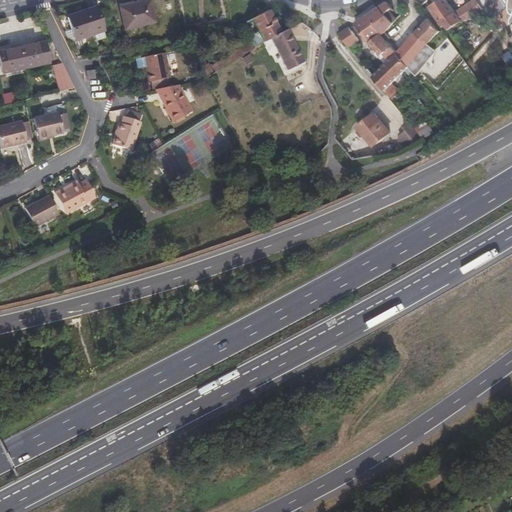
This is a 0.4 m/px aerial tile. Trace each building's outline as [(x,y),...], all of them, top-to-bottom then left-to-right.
[(133,0),(117,5),(118,9),(136,4),(137,6),(140,6),(138,0),(133,0)] [(386,0),(383,0),(366,12),(381,30),(381,31),(392,21),(384,10),(388,7),(390,6),(391,8),(392,7),(389,3),(391,2),(390,0),(388,2),(386,0)] [(448,0),(433,0),(428,3),(439,24),(443,26),(446,29),(460,20),(461,22),(482,9),(475,0),(470,0),(454,10),(448,0)] [(70,25),(72,34),(78,33),(101,29),(96,4),(67,10),(70,25)] [(136,4),(118,9),(124,30),(154,22),(149,4),(140,6),(137,6),(136,4)] [(395,17),(388,7),(384,10),(392,21),(393,20),(395,17)] [(268,40),(275,36),(279,33),(265,10),(253,16),(268,40)] [(366,12),(355,20),(369,39),(379,31),(381,30),(366,12)] [(426,42),(437,30),(429,15),(416,29),(426,42)] [(349,24),(339,31),(347,42),(356,35),(349,24)] [(65,34),(66,35),(72,34),(70,25),(63,26),(65,34)] [(292,65),(301,61),(304,59),(286,29),(279,33),(275,36),(292,65)] [(416,29),(401,44),(396,50),(406,64),(426,42),(416,29)] [(379,31),(369,39),(378,50),(381,53),(391,46),(379,31)] [(19,44),(25,65),(49,59),(44,38),(19,44)] [(220,63),(223,69),(256,48),(251,43),(220,63)] [(0,57),(3,70),(25,65),(19,44),(0,48),(0,57)] [(384,59),(369,71),(379,86),(388,79),(405,65),(406,64),(396,50),(392,45),(391,46),(381,53),(384,59)] [(166,54),(137,59),(139,66),(137,66),(138,71),(143,70),(143,68),(147,68),(149,67),(151,75),(148,75),(150,83),(171,78),(166,54)] [(63,88),(75,85),(78,84),(64,60),(56,61),(63,88)] [(379,86),(385,93),(393,86),(388,79),(379,86)] [(195,110),(180,86),(156,90),(174,122),(195,110)] [(4,93),(7,101),(14,99),(12,91),(4,93)] [(41,139),(49,137),(49,136),(54,135),(64,132),(63,128),(59,114),(57,104),(45,107),(46,114),(35,117),(41,139)] [(66,112),(59,114),(63,128),(70,126),(66,112)] [(366,145),(383,131),(368,113),(351,127),(353,129),(358,134),(366,145)] [(116,145),(135,150),(144,123),(125,116),(116,145)] [(392,133),(401,145),(416,135),(411,128),(404,119),(397,124),(398,127),(392,132),(392,133)] [(27,142),(27,139),(23,124),(22,122),(0,127),(0,138),(2,148),(27,142)] [(27,139),(34,137),(31,122),(23,124),(27,139)] [(411,128),(416,135),(427,128),(422,122),(411,128)] [(389,135),(398,147),(401,145),(392,133),(389,135)] [(89,180),(81,184),(90,201),(98,197),(89,180)] [(90,201),(81,184),(80,183),(65,190),(64,189),(57,193),(68,213),(90,202),(90,201)] [(62,215),(51,196),(42,201),(43,203),(37,206),(36,204),(28,209),(37,227),(62,215)]
